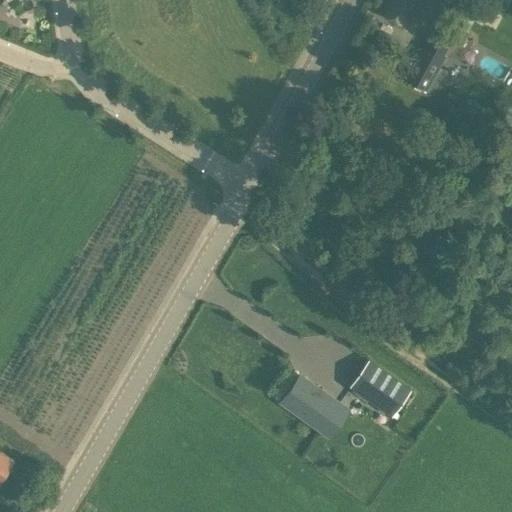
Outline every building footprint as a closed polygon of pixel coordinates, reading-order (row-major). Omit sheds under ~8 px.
[(378,0),(374,9),(411,29),(427,0),(378,0)] [(473,0),(468,10),(481,17),(490,0),(473,0)] [(434,23),(404,80),(426,92),(446,55),(460,62),(471,43),(434,23)] [(370,361),(350,388),(390,417),(410,389),(370,361)] [(280,400),(319,429),(338,403),(299,375),(280,400)] [(0,480),(13,460),(0,451),(0,480)]
